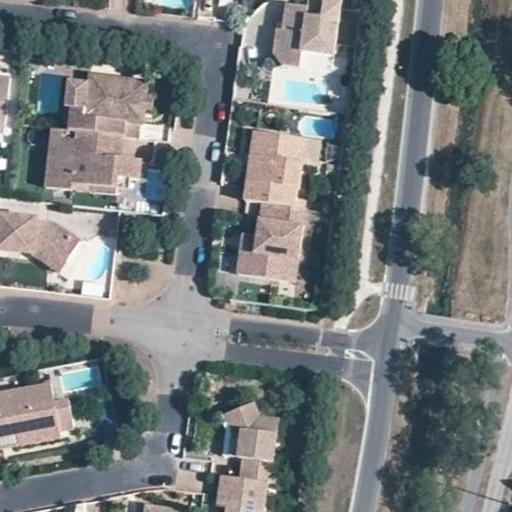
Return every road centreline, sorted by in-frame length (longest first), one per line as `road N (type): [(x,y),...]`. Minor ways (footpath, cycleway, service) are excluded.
road 1 (residential): [(179,339),(211,66),(197,42),(0,17)]
road 2 (residential): [(430,0),(394,326)]
road 3 (residential): [(0,486),(158,455),(179,339)]
road 4 (residential): [(391,357),(179,339)]
road 5 (residential): [(0,310),(179,339)]
road 6 (residential): [(391,357),(369,511)]
